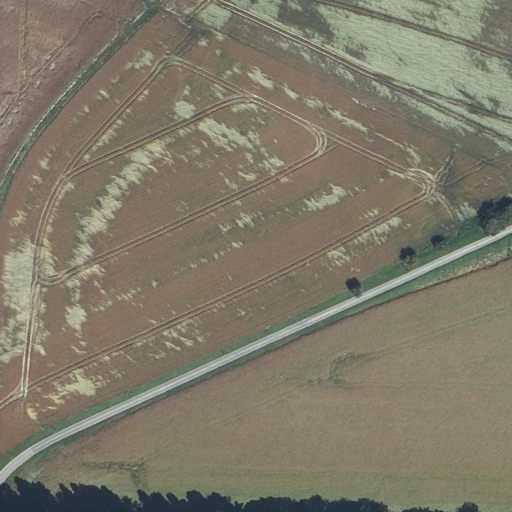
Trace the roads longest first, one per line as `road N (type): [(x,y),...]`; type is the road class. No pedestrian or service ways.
road 1 (unclassified): [(0,467),(9,452),(511,218)]
road 2 (track): [(154,0),(72,78),(0,182)]
